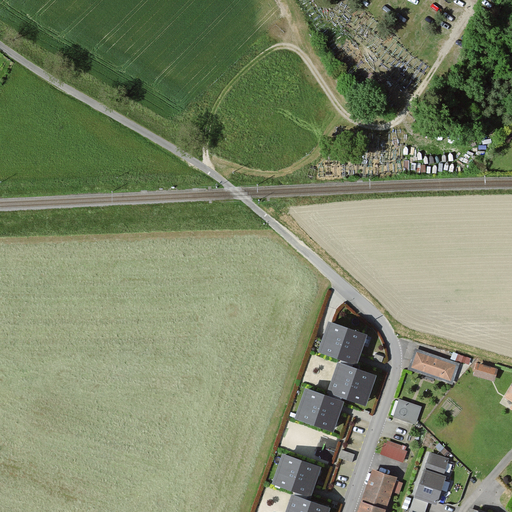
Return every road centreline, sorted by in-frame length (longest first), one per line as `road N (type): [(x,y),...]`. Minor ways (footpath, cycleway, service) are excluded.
road 1 (residential): [(0,45),(244,197),(384,326),(396,365),(349,511)]
road 2 (track): [(207,170),(213,107),(270,51),(299,51),(337,106)]
